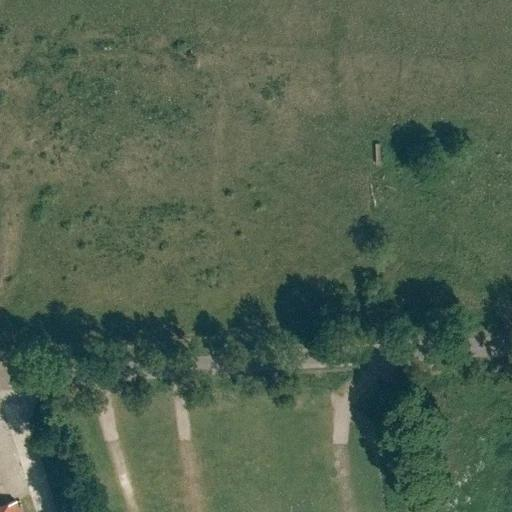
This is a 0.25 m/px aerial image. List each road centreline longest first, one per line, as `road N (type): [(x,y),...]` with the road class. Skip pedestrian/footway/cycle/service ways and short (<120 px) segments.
road 1 (residential): [(0,378),(511,346)]
road 2 (track): [(385,354),(413,511)]
